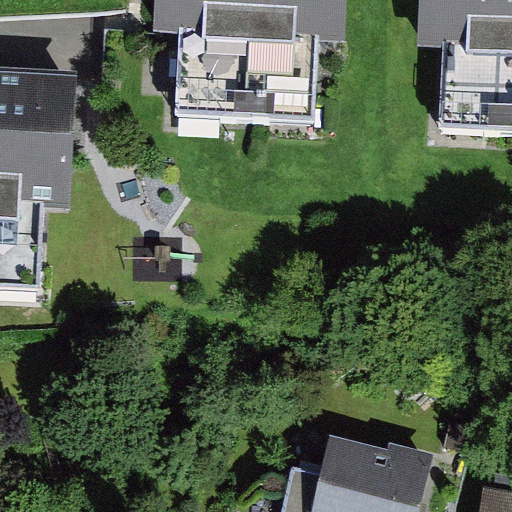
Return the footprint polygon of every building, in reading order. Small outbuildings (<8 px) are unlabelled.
[(346,0),(156,0),(155,38),(181,40),(176,117),(315,126),(320,42),(344,44),(346,0)] [(511,0),(426,0),(424,52),(447,53),(443,133),(511,136),(511,0)] [(81,86),(0,82),(0,294),(40,297),(44,221),(75,222),(81,86)] [(416,511),(430,454),(335,432),(325,473),(291,465),(280,511),(416,511)] [(511,511),(511,492),(485,488),(480,511),(511,511)]
